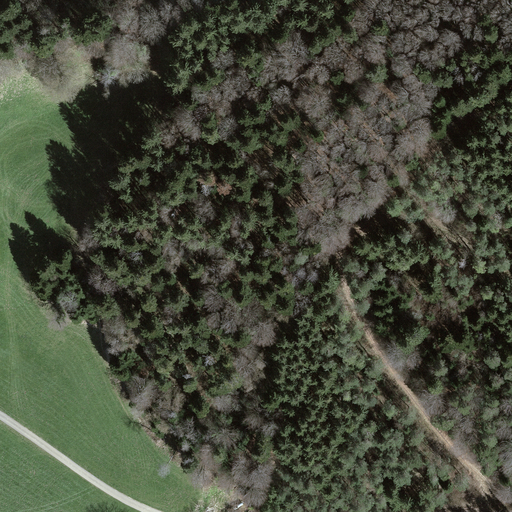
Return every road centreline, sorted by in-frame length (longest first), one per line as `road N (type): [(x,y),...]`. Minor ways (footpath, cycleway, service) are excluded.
road 1 (track): [(445,511),(469,509),(484,498),(485,484),(387,368),(339,273),(337,257),(355,230)]
road 2 (track): [(0,414),(152,511)]
road 3 (track): [(355,230),(411,218),(432,223),(511,271)]
